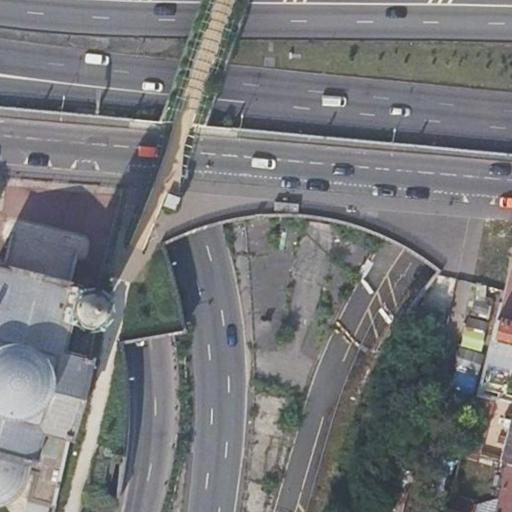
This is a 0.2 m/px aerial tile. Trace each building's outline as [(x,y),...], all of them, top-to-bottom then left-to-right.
[(280,211),(303,213),(304,205),(281,203),(280,211)] [(511,264),(493,342),(511,347),(511,264)] [(54,507),(55,505),(52,504),(104,293),(0,266),(0,503),(8,499),(15,492),(20,483),(24,472),(35,475),(29,500),(54,507)] [(432,352),(440,316),(426,313),(418,349),(432,352)] [(511,352),(511,347),(493,342),(479,395),(495,399),(500,400),(510,359),(511,352)] [(463,451),(477,455),(481,456),(495,399),(479,395),(478,395),(463,451)] [(511,464),(511,418),(508,418),(507,423),(511,424),(502,462),(511,464)] [(463,451),(457,475),(470,479),(477,455),(463,451)] [(511,511),(511,464),(497,511),(511,511)] [(448,510),(454,511),(477,511),(479,508),(465,503),(466,497),(452,493),(448,510)]
